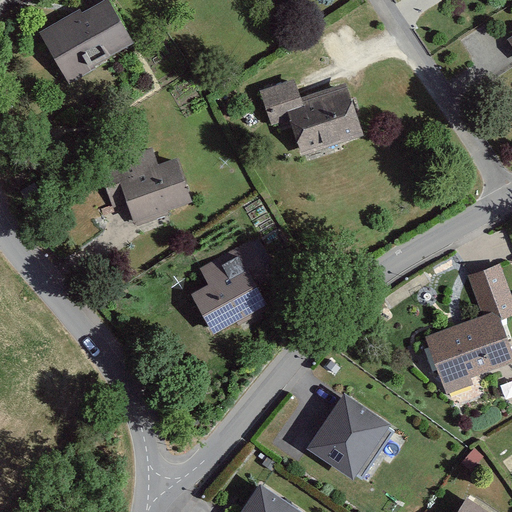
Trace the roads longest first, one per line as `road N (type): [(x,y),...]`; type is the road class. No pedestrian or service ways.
road 1 (residential): [(511,201),(401,261),(319,328),(164,511)]
road 2 (residential): [(0,217),(31,270),(117,375),(138,428),(141,511)]
road 3 (residential): [(511,201),(374,0)]
